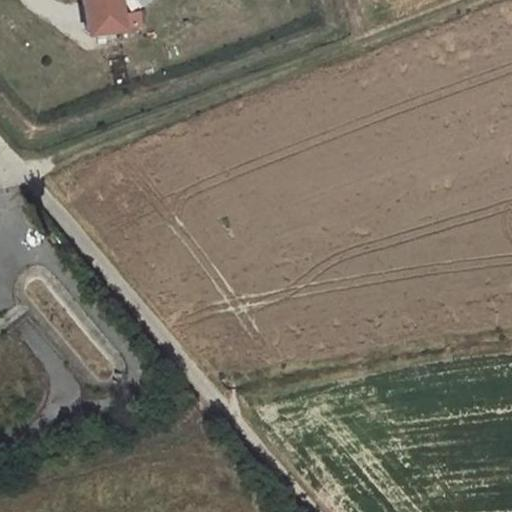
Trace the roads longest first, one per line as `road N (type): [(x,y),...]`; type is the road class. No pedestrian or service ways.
road 1 (track): [(0,176),(472,0)]
road 2 (unclassified): [(0,146),(225,411)]
road 3 (track): [(225,411),(314,511)]
